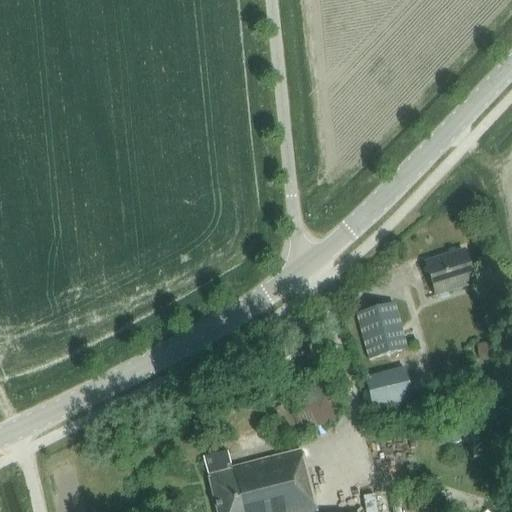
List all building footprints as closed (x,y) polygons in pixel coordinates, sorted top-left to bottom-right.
[(425,265),(435,296),(474,284),(464,253),(425,265)] [(407,351),(394,305),(355,315),(367,361),(407,351)] [(497,361),(495,350),(494,343),(476,346),(479,364),(497,361)] [(286,382),(300,412),(289,417),(284,407),(272,412),(272,421),(281,441),(296,434),(298,439),(340,420),(337,414),(341,412),(319,365),(286,382)] [(413,401),(404,369),(362,379),(371,412),(413,401)] [(438,446),(478,442),(476,427),(436,432),(438,446)] [(316,511),(301,452),(232,472),(233,474),(228,476),(226,470),(232,469),(227,453),(204,459),(208,478),(216,511),(316,511)] [(369,511),(379,511),(377,496),(367,498),(369,511)] [(402,503),(403,511),(443,511),(442,500),(402,503)]
